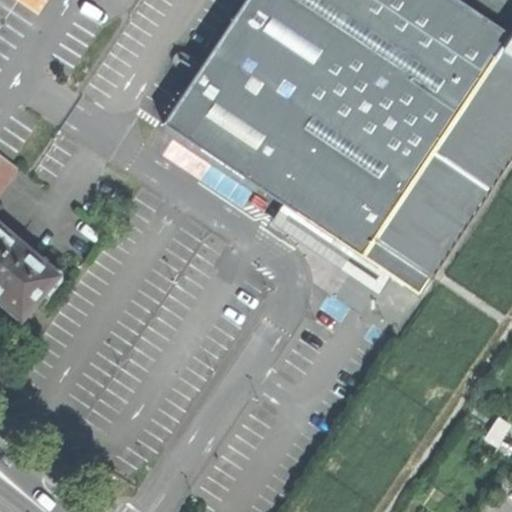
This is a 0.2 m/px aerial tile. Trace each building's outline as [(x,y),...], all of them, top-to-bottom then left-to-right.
[(511,0),(464,0),(511,31),(511,0)] [(0,157),(0,195),(9,183),(11,185),(20,172),(0,157)] [(273,223),(381,294),(394,274),(379,264),(362,254),(312,221),(286,204),(273,223)] [(0,219),(0,301),(8,308),(11,306),(28,320),(48,294),(52,297),(64,285),(67,275),(65,268),(61,264),(49,254),(45,258),(0,219)] [(511,426),(498,418),(484,440),(497,448),(511,426)]
